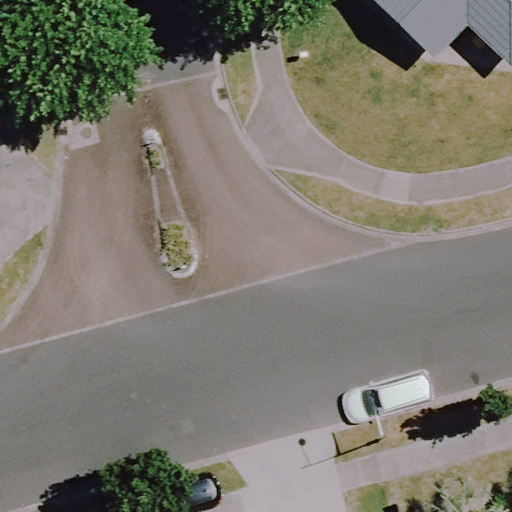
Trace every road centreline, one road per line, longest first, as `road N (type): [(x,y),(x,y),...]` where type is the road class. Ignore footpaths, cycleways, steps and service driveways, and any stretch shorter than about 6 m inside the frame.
road 1 (residential): [(136,0),(198,387)]
road 2 (residential): [(198,387),(511,291)]
road 3 (residential): [(0,436),(198,387)]
